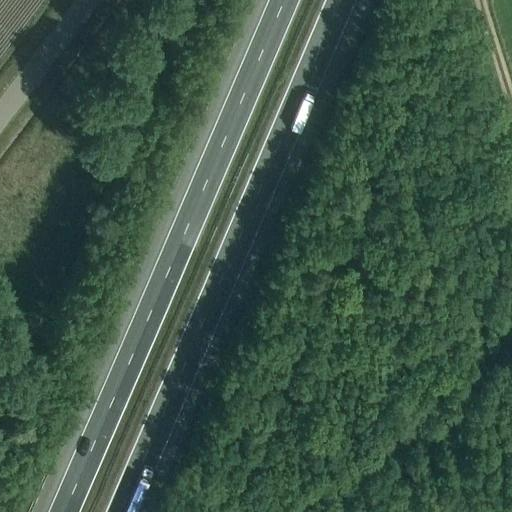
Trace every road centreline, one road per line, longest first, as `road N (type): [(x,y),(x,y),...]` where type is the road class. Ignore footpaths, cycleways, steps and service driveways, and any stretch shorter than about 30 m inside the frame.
road 1 (motorway): [(122,511),(341,0)]
road 2 (motorway): [(282,0),(63,511)]
road 3 (unclassified): [(0,118),(89,0)]
